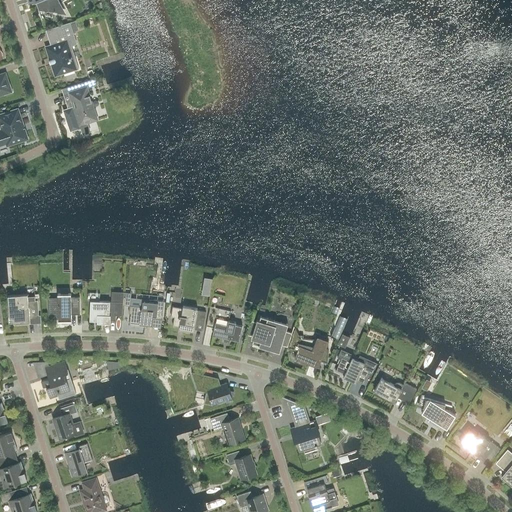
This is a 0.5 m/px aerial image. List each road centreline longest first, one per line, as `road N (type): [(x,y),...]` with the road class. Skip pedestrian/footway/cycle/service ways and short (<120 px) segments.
road 1 (unclassified): [(257,372),(392,429),(504,511)]
road 2 (unclassified): [(14,348),(151,349),(257,372)]
road 3 (unclassified): [(0,169),(53,138),(9,0)]
road 4 (unclassified): [(64,511),(14,348)]
road 5 (unclassified): [(295,511),(257,372)]
